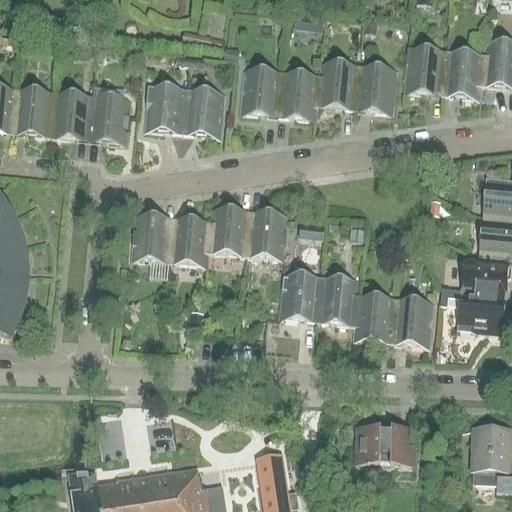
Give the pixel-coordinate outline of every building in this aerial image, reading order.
[(426,9),(426,0),(416,0),(416,8),(426,9)] [(62,16),(61,38),(81,40),(83,18),(62,16)] [(296,27),(295,37),(307,38),(308,28),(296,27)] [(364,38),(372,38),(373,28),(365,27),(364,38)] [(184,36),(181,48),(220,56),(222,44),(211,42),(211,41),(184,36)] [(481,91),(511,93),(511,49),(484,47),(483,61),(485,60),(481,91)] [(225,52),(223,64),(237,66),(239,54),(225,52)] [(442,101),(446,57),(407,53),(403,97),(442,101)] [(480,105),(481,91),(485,60),(483,61),(446,57),(442,101),(480,105)] [(179,70),(188,71),(189,63),(179,62),(179,70)] [(198,64),(189,63),(188,71),(198,72),(198,64)] [(317,112),(342,114),(355,116),(359,71),(320,68),(319,82),(317,112)] [(355,116),(369,117),(393,119),(397,75),(359,71),(355,116)] [(239,118),(265,121),(277,122),(281,78),(243,74),(239,118)] [(277,122),(288,123),(316,126),(317,112),(319,82),(281,78),(277,122)] [(143,135),(168,138),(182,139),(186,95),(148,91),(143,135)] [(0,137),(2,138),(12,139),(17,95),(0,93),(0,137)] [(49,142),(54,98),(17,95),(12,139),(49,142)] [(182,139),(193,140),(220,143),(225,99),(186,95),(182,139)] [(49,142),(87,146),(92,102),(54,98),(49,142)] [(92,102),(87,146),(126,149),(130,105),(92,102)] [(475,165),(475,175),(487,177),(489,163),(489,162),(476,163),(475,165)] [(511,186),(486,184),(482,222),(511,225),(511,186)] [(3,208),(0,205),(0,204),(0,338),(10,344),(12,340),(15,335),(17,329),(19,325),(20,321),(21,317),(23,313),(24,309),(24,305),(25,301),(26,293),(26,289),(27,285),(27,280),(27,276),(26,272),(26,268),(25,264),(25,260),(24,255),(23,251),(22,247),(20,243),(19,239),(17,235),(16,231),(14,227),(12,223),(10,219),(8,216),(5,212),(3,208)] [(430,205),(428,220),(438,222),(440,206),(430,205)] [(211,213),(210,228),(212,228),(208,258),(245,261),(249,217),(211,213)] [(249,217),(245,261),(284,265),(288,221),(249,217)] [(172,224),(163,223),(134,220),(130,265),(168,268),(172,224)] [(511,225),(482,222),(478,259),(479,261),(508,262),(509,264),(511,263),(511,225)] [(210,228),(185,225),(172,224),(168,268),(207,272),(208,258),(212,228),(210,228)] [(300,228),(298,242),(310,243),(312,230),(300,228)] [(350,232),(349,246),(363,247),(364,234),(350,232)] [(461,295),(461,297),(505,301),(509,264),(508,262),(479,261),(478,259),(465,258),(461,295)] [(292,267),(284,266),(283,278),(291,279),(292,267)] [(316,327),(321,283),(283,279),(278,323),(316,327)] [(321,283),(316,327),(354,331),(356,301),(358,301),(359,287),(321,283)] [(441,293),(439,311),(459,313),(457,335),(457,338),(471,339),(471,336),(501,339),(504,311),(505,301),(461,297),(461,295),(441,293)] [(356,301),(354,331),(352,345),(390,348),(394,304),(358,301),(356,301)] [(394,304),(390,348),(429,352),(433,308),(394,304)] [(189,316),(186,337),(200,339),(203,318),(189,316)] [(415,434),(414,434),(355,432),(354,470),(414,472),(415,434)] [(511,498),(511,462),(507,463),(508,438),(511,438),(511,437),(474,436),(471,490),(495,491),(495,497),(511,498)] [(280,460),(256,464),(263,511),(296,511),(294,499),(287,500),(280,460)] [(207,511),(204,494),(200,495),(196,473),(116,485),(116,488),(97,491),(94,477),(68,479),(72,511),(207,511)]
